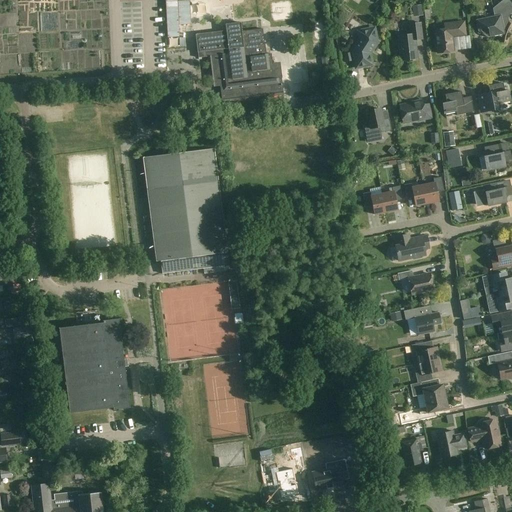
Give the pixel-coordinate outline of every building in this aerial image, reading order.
[(177,0),(165,0),(166,8),(167,38),(180,37),(179,25),(191,24),(190,1),(178,1),(177,0)] [(511,3),(509,0),(503,0),(492,9),(494,16),(476,20),(478,31),(488,38),(506,34),(505,37),(504,39),(504,42),(504,43),(505,41),(505,40),(505,38),(506,36),(507,33),(508,29),(509,28),(511,25),(511,22),(511,3)] [(465,35),(464,22),(444,24),(445,30),(435,31),(438,53),(453,51),(452,37),(465,35)] [(198,58),(208,57),(212,87),(220,86),(222,102),(284,95),(281,68),(273,69),(271,54),(266,54),(263,29),(242,31),(241,23),(225,25),(226,31),(195,35),(198,58)] [(423,39),(421,23),(408,24),(410,35),(398,36),(401,61),(418,59),(416,40),(423,39)] [(377,40),(374,29),(358,32),(360,39),(353,51),(356,68),(364,67),(372,65),(369,52),(372,48),(375,48),(376,45),(375,41),(377,40)] [(465,63),(461,63),(461,68),(470,68),(470,58),(465,58),(465,63)] [(480,113),(487,112),(500,109),(499,103),(510,101),(508,90),(504,91),(503,83),(489,86),(490,93),(476,96),(480,113)] [(462,98),(461,92),(445,95),(447,103),(441,104),(443,114),(453,112),(453,113),(464,110),(465,114),(474,112),(471,97),(462,98)] [(423,105),(422,100),(413,102),(414,104),(399,107),(403,123),(418,119),(417,117),(425,116),(425,120),(432,118),(429,104),(423,105)] [(382,120),(380,109),(367,111),(369,122),(363,123),(367,143),(382,140),(381,133),(392,131),(389,119),(382,120)] [(476,116),(479,129),(485,128),(481,114),(476,116)] [(82,151),(84,168),(117,165),(113,136),(100,137),(98,123),(59,127),(62,153),(82,151)] [(447,147),(457,146),(455,132),(446,133),(447,147)] [(510,159),(507,143),(485,148),(487,156),(484,157),(487,170),(505,167),(503,160),(510,159)] [(218,180),(214,148),(142,158),(146,189),(156,262),(160,261),(162,274),(203,269),(204,273),(229,270),(226,253),(227,253),(218,180)] [(461,165),(457,149),(445,151),(449,168),(461,165)] [(423,186),(427,203),(439,201),(439,200),(438,200),(437,192),(444,191),(441,177),(433,179),(434,183),(423,186)] [(511,194),(509,181),(486,186),(487,192),(486,192),(488,206),(506,202),(505,196),(511,194)] [(427,203),(423,186),(412,188),(411,184),(404,185),(407,199),(414,197),(415,205),(415,206),(427,203)] [(393,192),(382,194),(386,212),(398,210),(398,209),(397,209),(396,201),(402,200),(400,186),(392,188),(393,192)] [(386,212),(382,194),(371,197),(370,192),(363,194),(365,207),(372,206),(374,214),(374,215),(386,212)] [(459,192),(449,194),(453,212),(463,210),(459,192)] [(409,240),(408,235),(396,237),(398,246),(395,246),(399,261),(425,255),(424,249),(429,248),(427,236),(409,240)] [(511,244),(505,246),(506,248),(496,250),(497,257),(491,258),(493,269),(505,267),(504,261),(511,259),(511,244)] [(413,277),(412,271),(398,274),(399,280),(408,278),(412,295),(424,292),(424,291),(433,289),(433,290),(434,289),(430,274),(430,275),(421,277),(421,275),(418,276),(413,277)] [(482,278),(484,286),(491,284),(492,288),(497,287),(499,293),(511,289),(511,278),(504,280),(503,273),(482,278)] [(236,281),(229,281),(233,309),(239,308),(236,281)] [(13,293),(21,295),(24,286),(16,283),(13,293)] [(488,305),(489,313),(510,309),(509,302),(511,301),(511,289),(499,293),(500,298),(495,299),(495,303),(488,305)] [(20,299),(0,298),(0,308),(20,309),(20,299)] [(420,317),(418,308),(404,311),(405,320),(415,318),(418,335),(434,332),(433,326),(441,324),(438,313),(420,317)] [(400,311),(390,314),(392,321),(402,319),(400,311)] [(502,333),(511,330),(511,312),(491,317),(493,328),(494,328),(495,334),(502,332),(502,333)] [(130,408),(119,319),(102,321),(103,323),(59,328),(62,351),(53,352),(58,392),(67,391),(69,413),(113,408),(113,410),(130,408)] [(472,319),(463,321),(464,328),(473,326),(472,319)] [(511,330),(502,333),(504,339),(499,340),(501,351),(511,349),(511,330)] [(417,352),(419,363),(439,359),(436,347),(426,350),(425,343),(410,346),(411,353),(417,352)] [(511,359),(495,363),(493,355),(488,357),(489,365),(497,363),(501,380),(511,378),(511,380),(511,379),(511,359)] [(415,372),(418,383),(433,380),(431,373),(441,371),(439,359),(419,363),(421,371),(415,372)] [(433,380),(418,383),(410,385),(413,397),(424,394),(425,401),(445,395),(443,385),(432,387),(431,380),(433,380)] [(329,423),(344,422),(342,394),(328,394),(329,423)] [(448,408),(445,395),(425,401),(427,407),(419,409),(421,421),(439,417),(438,411),(448,408)] [(501,446),(496,420),(480,423),(481,427),(468,429),(471,442),(483,439),(485,449),(501,446)] [(454,436),(452,431),(436,434),(441,458),(457,455),(456,448),(460,447),(460,448),(466,447),(464,434),(454,436)] [(21,445),(19,432),(1,434),(2,447),(21,445)] [(401,443),(406,466),(420,463),(418,453),(423,452),(422,444),(419,445),(418,440),(401,443)] [(47,448),(40,450),(42,460),(49,459),(47,448)] [(300,448),(290,450),(292,460),(294,459),(296,469),(304,467),(300,448)] [(326,465),(312,468),(315,485),(343,479),(340,467),(347,466),(344,454),(338,455),(325,458),(326,465)] [(12,478),(11,469),(0,470),(1,479),(12,478)] [(293,469),(275,473),(281,498),(298,494),(293,469)] [(102,511),(101,492),(96,493),(79,495),(74,495),(74,492),(49,495),(48,485),(32,487),(35,511),(102,511)] [(6,496),(6,506),(15,506),(15,496),(6,496)] [(469,511),(490,511),(488,499),(474,502),(476,510),(469,511)]
